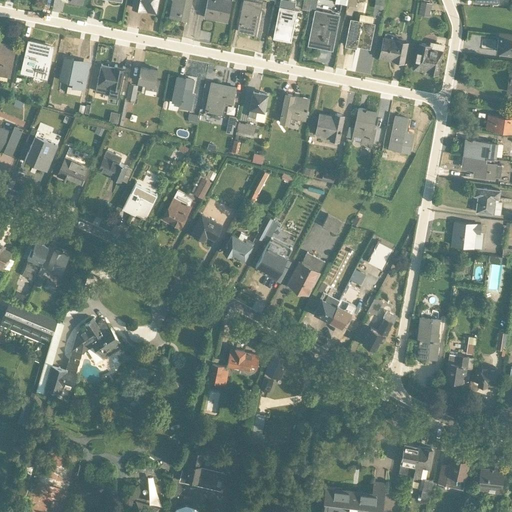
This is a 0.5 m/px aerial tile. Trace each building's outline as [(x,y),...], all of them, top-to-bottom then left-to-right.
[(132,0),(131,9),(142,11),(156,14),(157,10),(158,0),(132,0)] [(191,0),(171,0),(168,17),(179,19),(180,12),(189,14),(189,13),(191,0)] [(206,0),(203,18),(227,23),(231,0),(206,0)] [(242,0),(236,32),(255,35),(261,8),(265,9),(266,2),(262,1),(262,0),(242,0)] [(294,10),(295,2),(283,0),(282,0),(281,7),(279,7),(272,38),(287,41),(290,41),(296,10),(294,10)] [(310,0),(302,0),(300,9),(308,10),(310,0)] [(421,0),(419,13),(431,14),(432,1),(421,0)] [(332,51),(339,15),(314,10),(307,45),(332,51)] [(372,23),(373,17),(359,14),(358,20),(350,19),(344,46),(356,49),(357,46),(369,49),(375,24),(372,23)] [(511,35),(498,34),(496,51),(511,52),(511,35)] [(407,42),(382,37),(378,57),(402,62),(407,42)] [(54,45),(27,39),(20,72),(47,78),(54,45)] [(0,42),(0,79),(6,81),(7,76),(9,76),(15,46),(0,42)] [(431,45),(430,46),(418,44),(414,68),(437,73),(442,47),(431,45)] [(66,92),(79,95),(81,89),(84,90),(89,65),(90,61),(73,58),(63,56),(59,80),(68,82),(66,92)] [(114,67),(101,64),(95,91),(109,94),(108,99),(115,100),(116,98),(118,98),(124,67),(114,65),(114,67)] [(144,94),(155,96),(158,79),(155,79),(157,68),(140,65),(137,82),(142,83),(141,92),(144,93),(144,94)] [(191,92),(194,79),(176,75),(171,100),(169,100),(167,109),(177,111),(178,107),(191,110),(194,93),(191,92)] [(0,85),(0,93),(11,95),(13,82),(11,82),(10,88),(0,85)] [(210,82),(204,112),(222,115),(224,103),(232,105),(236,87),(210,82)] [(137,85),(129,83),(125,99),(134,101),(137,85)] [(267,94),(252,91),(249,109),(250,109),(248,116),(255,118),(255,121),(263,122),(265,111),(264,111),(267,94)] [(284,93),(278,123),(289,125),(290,118),(305,121),(309,98),(284,93)] [(15,100),(13,105),(21,108),(23,103),(15,100)] [(360,141),(360,145),(371,147),(372,147),(375,129),(373,128),(376,111),(357,107),(353,127),(348,126),(346,137),(351,138),(350,142),(352,142),(352,139),(360,141)] [(50,122),(54,111),(44,108),(40,119),(50,122)] [(110,112),(108,122),(117,124),(119,114),(110,112)] [(314,134),(321,136),(321,138),(338,141),(344,115),(334,113),(333,115),(319,112),(314,134)] [(196,124),(197,115),(188,113),(188,118),(189,123),(196,124)] [(511,117),(487,114),(485,129),(511,132),(511,117)] [(408,119),(390,115),(387,129),(391,130),(387,148),(409,153),(413,134),(406,132),(408,119)] [(229,116),(225,133),(232,134),(233,128),(234,128),(236,117),(229,116)] [(232,141),(231,151),(237,152),(239,142),(237,141),(238,135),(252,138),(254,126),(235,122),(234,128),(236,128),(235,134),(234,141),(232,141)] [(106,128),(97,124),(93,133),(102,137),(106,128)] [(0,150),(11,155),(22,129),(13,125),(11,131),(0,126),(0,150)] [(31,144),(23,161),(46,171),(57,145),(34,135),(36,130),(31,128),(26,142),(31,144)] [(466,138),(464,155),(483,158),(483,155),(495,157),(495,156),(501,157),(502,145),(497,144),(497,143),(466,138)] [(180,144),(177,149),(185,153),(188,148),(180,144)] [(119,180),(126,183),(132,169),(126,167),(127,165),(119,162),(121,157),(121,156),(106,150),(96,171),(118,181),(119,180)] [(263,156),(254,154),(252,162),(261,165),(263,156)] [(464,155),(463,168),(473,170),(472,175),(494,178),(494,176),(499,176),(501,164),(496,163),(496,162),(486,161),(486,158),(464,155)] [(64,156),(56,175),(64,178),(63,179),(64,180),(65,178),(81,185),(84,180),(82,179),(88,166),(64,156)] [(314,169),(305,167),(303,176),(312,178),(314,169)] [(193,193),(202,198),(211,182),(207,179),(208,178),(212,180),(216,173),(209,170),(206,174),(201,171),(200,172),(201,173),(191,191),(193,192),(193,193)] [(248,198),(253,201),(268,173),(263,170),(248,198)] [(282,177),(281,179),(284,180),(283,182),(287,183),(288,182),(289,183),(290,181),(291,182),(294,176),(283,172),(281,177),(282,177)] [(323,172),(321,180),(332,183),(334,175),(323,172)] [(122,208),(145,219),(157,194),(135,183),(132,190),(131,190),(122,208)] [(500,190),(474,186),(473,196),(476,197),(475,212),(493,214),(493,213),(500,214),(501,202),(497,201),(498,199),(499,199),(500,190)] [(161,218),(180,227),(191,206),(189,205),(192,200),(183,195),(184,193),(176,189),(161,218)] [(201,213),(190,234),(204,241),(206,237),(214,241),(222,225),(201,213)] [(336,233),(342,221),(327,214),(322,226),(336,233)] [(255,236),(261,240),(272,219),(266,216),(255,236)] [(356,217),(352,225),(357,227),(361,220),(356,217)] [(453,220),(450,245),(480,248),(482,232),(485,233),(485,225),(480,224),(480,223),(453,220)] [(231,233),(222,250),(231,255),(232,252),(237,255),(244,259),(253,242),(245,238),(246,236),(240,233),(238,237),(231,233)] [(276,278),(291,248),(270,237),(254,267),(276,278)] [(48,246),(36,241),(31,254),(29,253),(26,258),(28,259),(21,275),(33,280),(48,246)] [(393,249),(392,249),(377,241),(366,261),(382,269),(393,249)] [(0,268),(2,269),(3,267),(9,271),(14,261),(8,258),(11,251),(5,248),(6,245),(0,242),(0,268)] [(511,248),(502,247),(502,256),(511,257),(511,248)] [(53,270),(60,273),(69,254),(61,250),(61,252),(53,249),(46,265),(53,269),(53,270)] [(324,261),(306,252),(301,262),(298,261),(294,268),(286,284),(291,286),(308,295),(320,272),(318,272),(324,261)] [(488,255),(487,263),(502,265),(503,256),(488,255)] [(365,274),(355,269),(350,279),(360,284),(365,274)] [(44,278),(37,275),(33,285),(39,288),(44,278)] [(56,283),(47,279),(44,287),(53,290),(56,283)] [(326,284),(321,282),(317,290),(322,293),(319,298),(320,299),(313,313),(328,321),(339,300),(323,291),(326,284)] [(26,296),(16,292),(13,301),(23,305),(26,296)] [(340,298),(328,321),(341,328),(345,320),(346,321),(355,306),(340,298)] [(367,310),(375,314),(382,302),(374,298),(367,310)] [(5,314),(2,321),(51,341),(56,320),(57,319),(23,305),(13,301),(10,300),(5,314)] [(393,323),(396,316),(387,310),(383,318),(376,331),(370,327),(362,343),(374,349),(379,341),(381,342),(391,322),(393,323)] [(418,340),(416,357),(437,359),(439,337),(438,337),(439,318),(418,316),(416,339),(418,340)] [(76,335),(66,368),(74,371),(81,353),(86,350),(95,362),(101,358),(102,359),(122,346),(105,319),(96,324),(93,318),(84,324),(85,327),(76,335)] [(51,365),(62,323),(56,320),(51,341),(36,394),(43,396),(45,389),(51,365)] [(505,349),(507,332),(499,331),(496,348),(505,349)] [(468,336),(465,353),(473,354),(476,338),(468,336)] [(234,350),(230,349),(226,364),(241,367),(243,370),(245,372),(248,373),(251,373),(253,372),(255,370),(256,370),(258,355),(244,352),(244,351),(235,349),(234,350)] [(449,351),(445,380),(461,382),(462,374),(465,375),(466,368),(471,369),(473,358),(468,357),(468,356),(456,354),(456,352),(449,351)] [(281,368),(284,360),(276,357),(276,358),(271,356),(264,371),(265,371),(263,375),(264,376),(259,387),(267,391),(272,379),(269,378),(271,374),(279,378),(283,369),(281,368)] [(223,366),(211,364),(208,382),(225,385),(228,371),(223,369),(223,366)] [(73,388),(78,374),(51,365),(45,389),(60,393),(62,387),(69,389),(70,387),(73,388)] [(495,368),(476,366),(475,379),(477,379),(477,385),(486,386),(487,386),(493,387),(495,368)] [(83,393),(74,390),(71,401),(81,403),(83,393)] [(265,416),(255,414),(249,443),(261,445),(262,445),(264,436),(261,435),(265,416)] [(245,454),(247,441),(231,439),(230,451),(245,454)] [(418,445),(403,442),(403,443),(398,473),(413,477),(418,445)] [(421,478),(420,481),(419,489),(421,489),(420,495),(417,495),(416,500),(428,503),(432,481),(432,480),(425,478),(427,467),(430,468),(433,448),(418,445),(413,477),(421,478)] [(78,454),(54,450),(52,462),(76,466),(78,454)] [(185,450),(179,481),(219,490),(224,471),(200,466),(202,454),(185,450)] [(240,471),(243,458),(227,455),(224,467),(240,471)] [(441,463),(437,482),(437,483),(462,489),(470,458),(459,456),(459,459),(449,457),(448,465),(441,463)] [(29,476),(31,476),(28,511),(64,511),(68,467),(30,464),(29,476)] [(477,489),(488,491),(488,493),(500,494),(503,467),(494,467),(494,468),(480,467),(477,489)] [(149,476),(150,503),(158,503),(157,475),(149,476)] [(325,484),(320,511),(380,511),(385,482),(373,480),(371,491),(325,484)]
